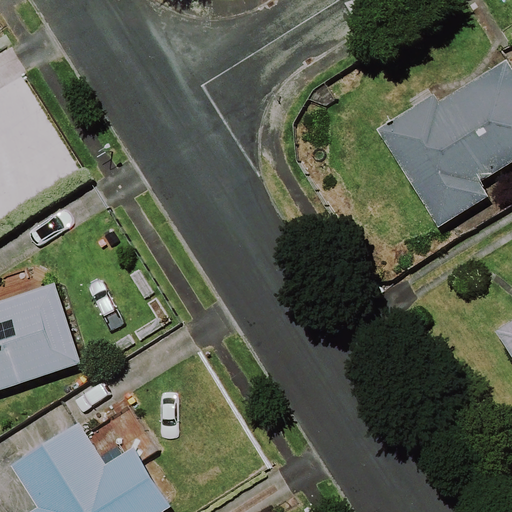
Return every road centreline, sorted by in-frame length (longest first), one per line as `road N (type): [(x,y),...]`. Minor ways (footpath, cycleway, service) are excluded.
road 1 (residential): [(410,511),(159,114)]
road 2 (residential): [(159,114),(340,0)]
road 3 (residential): [(159,114),(88,0)]
